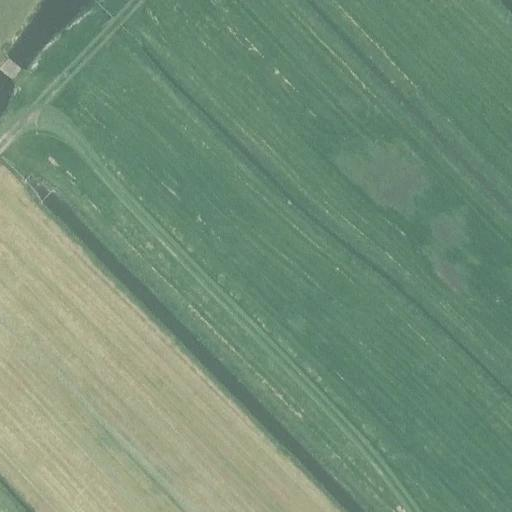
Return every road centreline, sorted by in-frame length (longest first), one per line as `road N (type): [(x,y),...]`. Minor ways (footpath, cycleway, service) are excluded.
road 1 (track): [(20,79),(421,511)]
road 2 (track): [(140,0),(0,146)]
